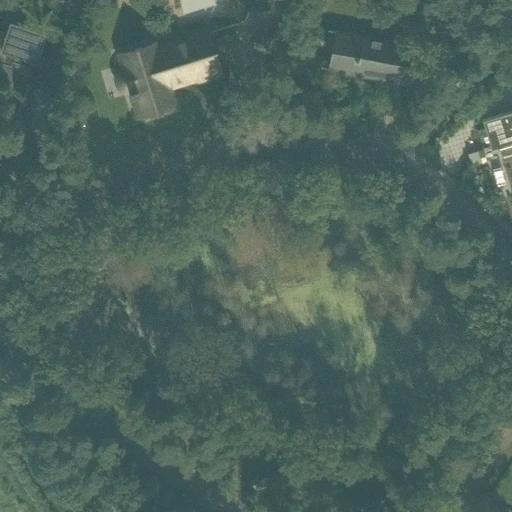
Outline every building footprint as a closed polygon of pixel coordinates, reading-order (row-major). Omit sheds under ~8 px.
[(80,0),(61,0),(61,3),(78,8),(80,0)] [(269,0),(245,0),(246,10),(270,8),(269,0)] [(9,21),(4,34),(0,32),(0,78),(20,85),(25,69),(12,64),(15,55),(35,62),(45,34),(9,21)] [(408,84),(415,46),(335,32),(328,69),(408,84)] [(133,94),(132,94),(140,118),(157,112),(157,110),(172,105),(166,87),(218,70),(207,34),(153,51),(151,46),(121,56),(133,94)] [(511,110),(482,119),(488,141),(489,140),(489,139),(496,137),(501,156),(511,153),(511,110)]
